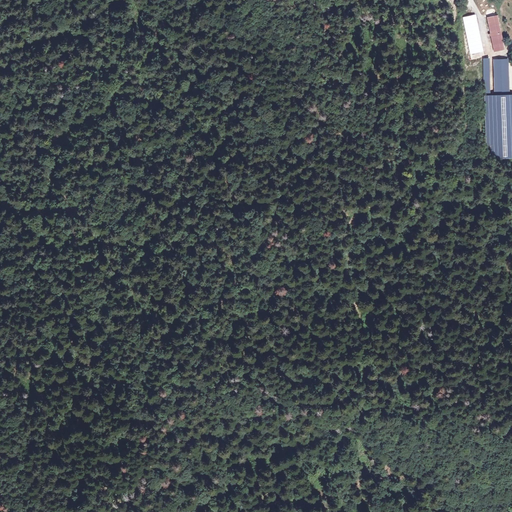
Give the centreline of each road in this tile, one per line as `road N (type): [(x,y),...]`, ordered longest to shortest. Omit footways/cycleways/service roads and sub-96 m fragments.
road 1 (track): [(289,0),(310,68),(313,145),(273,227),(245,339),(209,354),(190,396),(133,436),(86,511)]
road 2 (track): [(451,0),(449,116),(438,142),(385,199),(239,277)]
road 3 (track): [(366,386),(358,311),(344,272),(356,215)]
